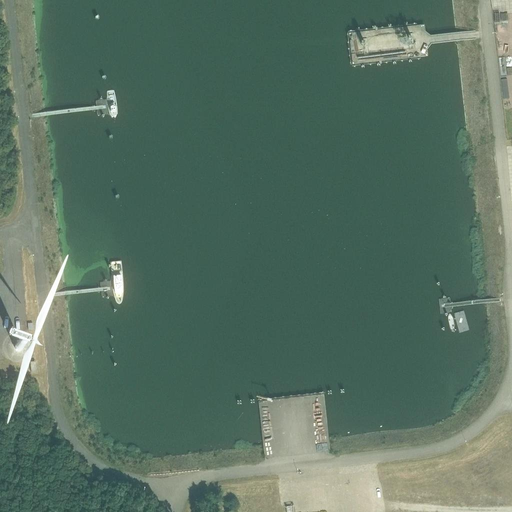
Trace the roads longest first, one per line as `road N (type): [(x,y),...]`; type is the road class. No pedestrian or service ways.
road 1 (unclassified): [(172,479),(429,453),(465,438),(511,391)]
road 2 (unclassified): [(172,479),(140,479),(98,461),(60,418),(36,224)]
road 3 (unclassified): [(511,294),(484,0)]
road 4 (unclassified): [(36,224),(11,0)]
road 5 (track): [(348,461),(356,486),(379,502),(511,507)]
